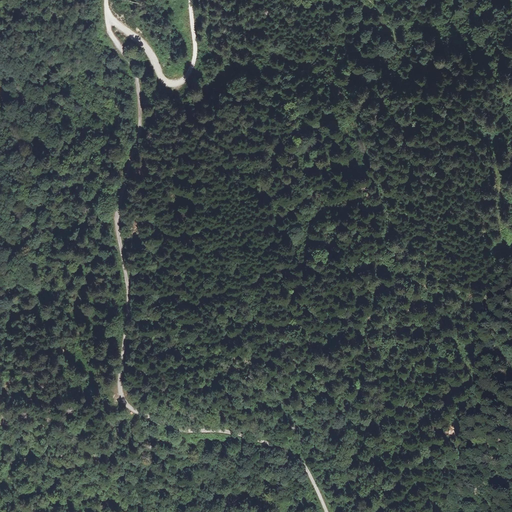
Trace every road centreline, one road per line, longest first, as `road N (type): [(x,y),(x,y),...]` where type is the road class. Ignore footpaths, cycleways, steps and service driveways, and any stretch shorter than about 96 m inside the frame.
road 1 (unclassified): [(106,0),(110,33),(133,68),(139,95),(140,123),(116,219),(130,309),(122,393),(151,418),(231,430),(299,456),(327,511)]
road 2 (track): [(107,20),(148,49),(162,79),(176,82),(194,54),(190,0)]
